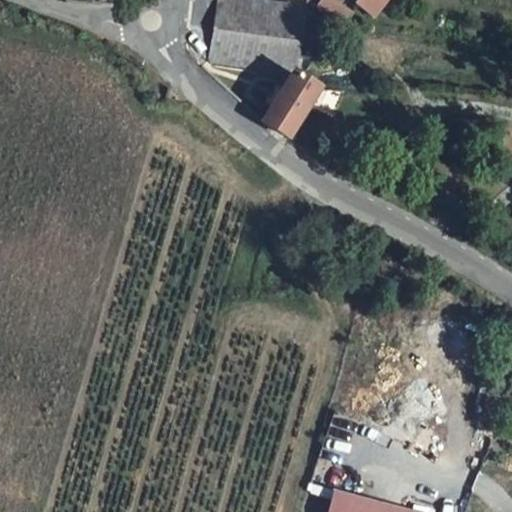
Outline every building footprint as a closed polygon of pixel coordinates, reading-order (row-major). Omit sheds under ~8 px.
[(218,0),(208,64),(283,75),(284,74),(290,77),(292,74),(301,12),(246,3),(247,0),(218,0)] [(333,23),(343,26),(359,6),(338,0),(322,0),(308,16),(333,23)] [(375,18),(388,0),(363,0),(359,6),(375,18)] [(343,26),(333,23),(316,44),(323,50),(343,26)] [(317,90),(292,74),(290,77),(283,89),(271,108),(262,123),(288,139),(309,103),(317,90)] [(271,108),(283,89),(275,84),(263,103),(271,108)] [(404,511),(334,493),(329,511),(404,511)]
